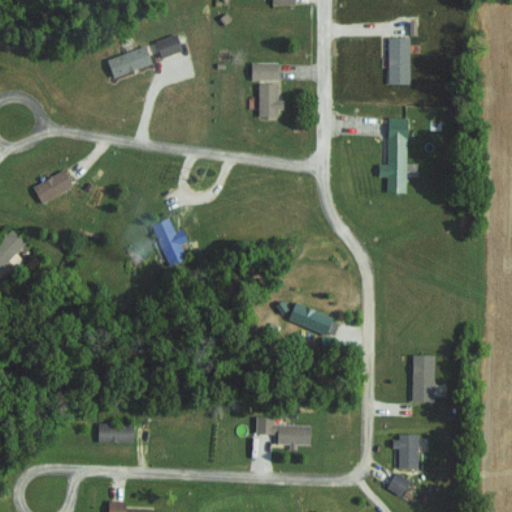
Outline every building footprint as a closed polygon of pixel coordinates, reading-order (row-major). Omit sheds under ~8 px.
[(180,49),(174,32),(153,40),(159,57),(180,49)] [(408,36),(386,37),(387,84),(409,83),(408,36)] [(150,62),(143,44),(104,59),(110,77),(150,62)] [(276,116),(276,108),(278,108),(278,83),(257,82),(256,116),(276,116)] [(385,163),(376,163),(376,175),(386,175),(386,190),(404,191),(406,117),(386,116),(385,163)] [(30,185),(38,202),(71,185),(62,169),(30,185)] [(185,240),(179,227),(173,230),(166,216),(149,224),(168,265),(184,257),(178,243),(185,240)] [(0,265),(23,241),(9,228),(0,238),(0,265)] [(292,302),(285,318),(331,336),(337,319),(292,302)] [(432,353),(410,353),(410,400),(431,401),(432,353)] [(254,433),(274,433),(273,443),(287,443),(287,445),(308,445),(309,424),(272,423),(272,416),(254,415),(254,433)] [(96,422),(96,440),(131,441),(132,423),(96,422)] [(396,447),(397,468),(416,468),(415,434),(390,434),(390,447),(396,447)] [(384,486),(399,495),(409,480),(394,470),(384,486)] [(173,511),(174,510),(124,508),(124,500),(105,499),(104,511),(173,511)]
